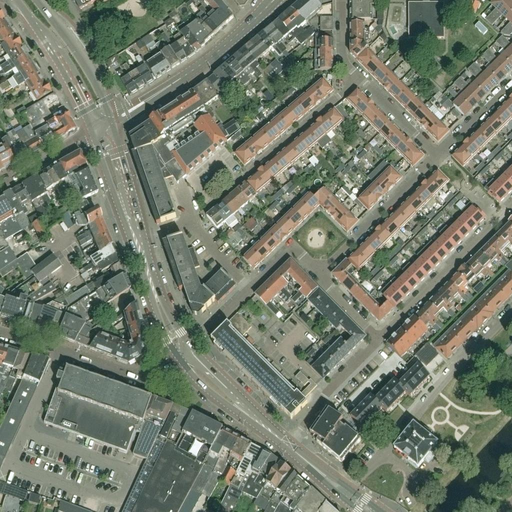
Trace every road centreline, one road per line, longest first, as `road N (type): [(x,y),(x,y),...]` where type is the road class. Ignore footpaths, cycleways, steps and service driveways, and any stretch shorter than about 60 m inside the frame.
road 1 (residential): [(349,489),(511,311)]
road 2 (residential): [(192,223),(359,78)]
road 3 (secondary): [(112,122),(212,55),(273,0)]
road 4 (residential): [(378,340),(511,204)]
road 5 (residential): [(179,358),(141,376),(0,331)]
road 6 (residential): [(319,273),(437,156)]
road 7 (secondary): [(16,0),(93,133)]
road 8 (secondary): [(112,122),(36,0)]
road 9 (secondary): [(179,358),(286,449)]
road 10 (secondary): [(290,443),(191,346)]
road 11 (residential): [(290,443),(378,340)]
road 12 (secondary): [(132,243),(179,358)]
road 13 (secondary): [(145,239),(112,122)]
